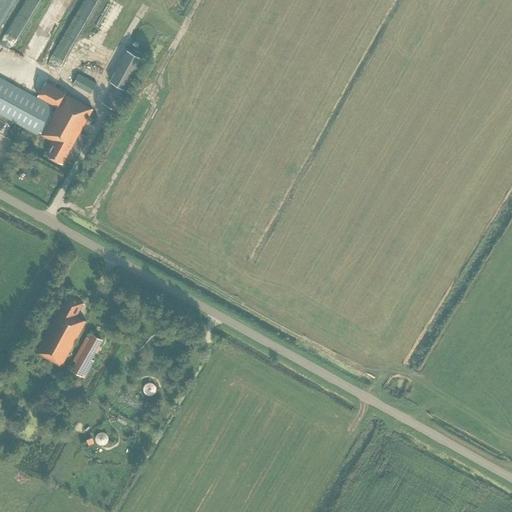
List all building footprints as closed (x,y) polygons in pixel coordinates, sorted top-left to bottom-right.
[(125,89),(142,58),(127,50),(110,81),(125,89)] [(90,94),(96,83),(79,73),(73,84),(90,94)] [(77,153),(87,136),(80,132),(93,109),(65,93),(66,92),(46,81),(38,95),(57,106),(54,112),(51,110),(53,106),(0,77),(0,113),(38,134),(40,130),(43,132),(42,134),(53,140),(51,144),(51,145),(46,154),(62,162),(69,149),(77,153)] [(115,110),(126,91),(114,84),(104,104),(115,110)] [(75,315),(82,302),(69,295),(64,304),(56,300),(50,311),(57,314),(36,353),(61,366),(86,321),(75,315)] [(92,333),(71,370),(84,377),(93,360),(92,359),(103,339),(92,333)]
